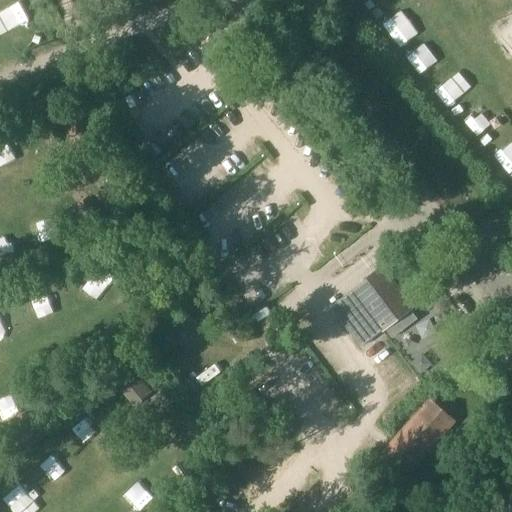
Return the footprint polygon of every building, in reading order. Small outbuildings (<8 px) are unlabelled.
[(69,135),(84,135),(84,113),(69,113),(69,135)] [(47,144),(62,144),(62,122),(47,122),(47,144)] [(101,193),(115,210),(127,200),(113,183),(101,193)] [(77,205),(90,223),(103,213),(89,196),(77,205)] [(352,290),(364,304),(384,330),(415,305),(411,300),(409,302),(381,267),(352,290)] [(160,347),(195,323),(186,309),(150,333),(160,347)] [(432,400),(388,451),(410,470),(454,419),(432,400)]
